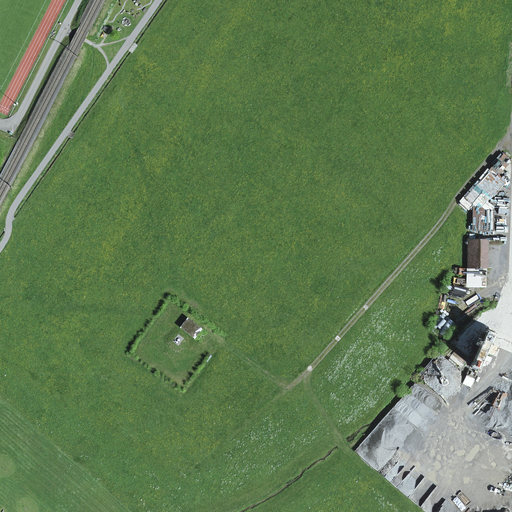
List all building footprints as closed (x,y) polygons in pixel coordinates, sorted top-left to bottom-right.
[(463,201),(469,205),(508,160),(503,155),(463,201)] [(493,230),(493,209),(474,208),(474,230),(493,230)] [(492,268),(492,241),(468,240),(468,268),(483,268),(492,268)] [(483,268),(468,268),(468,283),(483,284),(483,268)] [(181,328),(195,339),(202,329),(188,319),(181,328)] [(484,339),(491,342),(494,331),(487,329),(484,339)] [(178,335),(174,342),(178,345),(183,339),(178,335)] [(478,356),(485,358),(488,350),(481,347),(478,356)]
